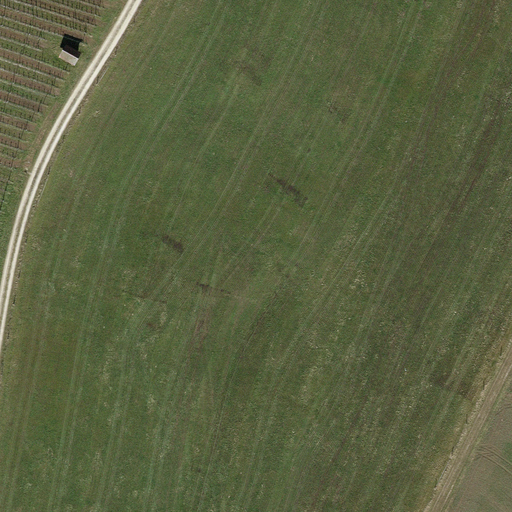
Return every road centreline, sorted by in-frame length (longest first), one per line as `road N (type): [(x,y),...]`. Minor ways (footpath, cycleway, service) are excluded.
road 1 (track): [(0,335),(25,205),(136,0)]
road 2 (track): [(436,511),(511,360)]
